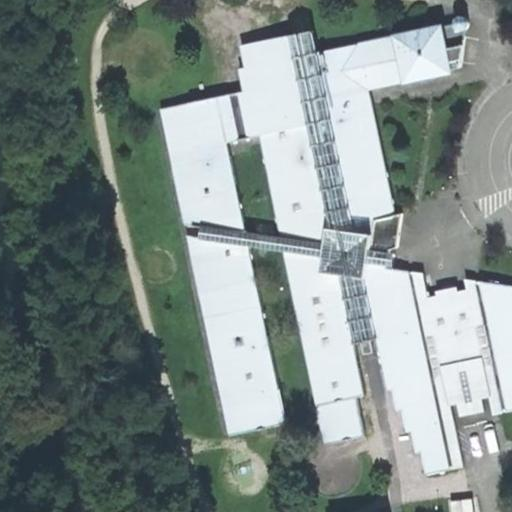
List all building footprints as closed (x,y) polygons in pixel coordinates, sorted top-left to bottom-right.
[(494,413),(511,408),(511,284),(467,278),(466,288),(459,289),(458,285),(438,289),(439,295),(428,295),(424,271),(388,266),(390,249),(399,246),(403,212),(395,213),(370,88),(393,83),(393,80),(405,78),(407,80),(422,76),(423,73),(434,71),(435,74),(452,71),(452,67),(462,64),(466,29),(470,26),(471,21),(467,16),(461,15),(457,18),(456,22),(319,51),(314,29),(276,37),(276,39),(269,43),(256,54),(249,67),(247,80),(247,90),(245,90),(163,107),(166,124),(174,131),(177,142),(172,151),(178,182),(185,186),(192,223),(202,225),(202,234),(194,235),(198,254),(194,257),(196,271),(205,277),(208,293),(202,302),(208,328),(217,337),(220,351),(215,360),(219,384),(229,395),(232,410),(227,421),(229,433),(287,421),(251,245),(285,249),(326,443),(366,434),(358,396),(365,394),(355,343),(362,342),(364,352),(373,350),(372,339),(377,338),(384,366),(398,363),(403,385),(393,387),(398,410),(403,409),(407,431),(412,430),(417,452),(422,451),(427,473),(463,465),(448,390),(456,388),(461,414),(485,409),(479,383),(486,382),(494,413)] [(241,68),(245,90),(247,90),(247,80),(249,67),(256,54),(269,43),(276,39),(276,37),(242,44),(246,65),(241,68)] [(166,124),(172,151),(177,142),(174,131),(166,124)] [(178,182),(194,257),(198,254),(194,235),(192,223),(185,186),(178,182)] [(196,271),(202,302),(208,293),(205,277),(196,271)] [(208,328),(215,360),(220,351),(217,337),(208,328)] [(389,388),(393,387),(403,385),(398,363),(384,366),(389,388)] [(219,384),(227,421),(232,410),(229,395),(219,384)] [(454,511),(477,511),(476,497),(454,499),(454,511)]
